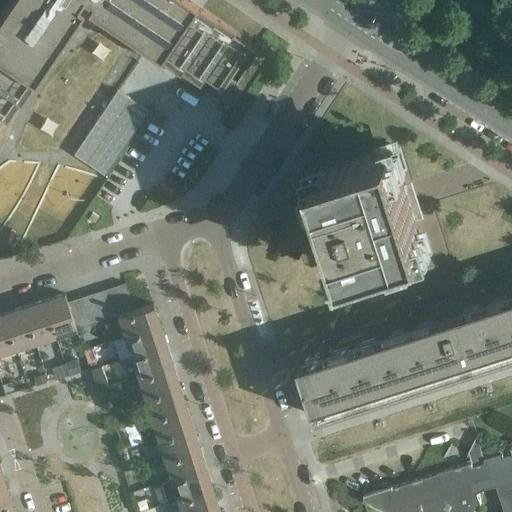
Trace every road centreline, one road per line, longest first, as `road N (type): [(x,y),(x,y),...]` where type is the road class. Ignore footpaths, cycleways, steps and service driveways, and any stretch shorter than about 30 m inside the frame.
road 1 (unclassified): [(217,223),(352,21)]
road 2 (unclassified): [(164,235),(234,453)]
road 3 (unclassified): [(283,439),(217,223)]
road 4 (tertiary): [(511,123),(352,21)]
road 5 (unclassified): [(164,235),(0,285)]
